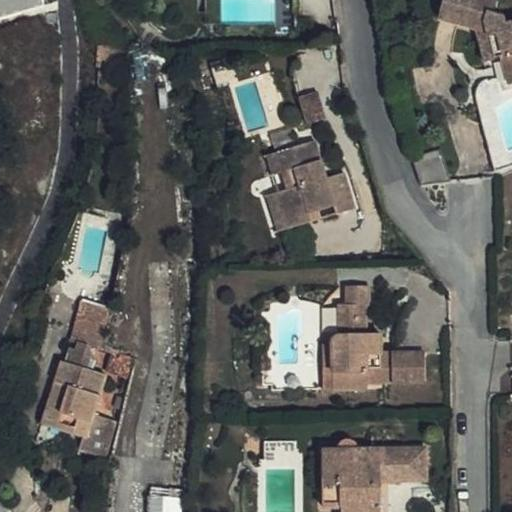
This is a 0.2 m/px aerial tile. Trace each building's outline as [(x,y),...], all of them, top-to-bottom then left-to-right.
[(0,0),(0,16),(46,6),(44,0),(0,0)] [(498,0),(444,0),(439,18),(479,30),(487,61),(503,57),(508,76),(511,85),(511,84),(511,22),(506,24),(503,17),(494,15),(498,0)] [(130,48),(98,51),(97,69),(130,66),(130,48)] [(241,87),(239,83),(233,63),(214,69),(219,88),(230,85),(232,90),(235,89),(241,87)] [(319,90),(300,95),(308,123),(327,118),(319,90)] [(268,157),(274,177),(282,175),(288,192),(279,194),(289,230),(312,223),(310,215),(337,207),(339,215),(356,209),(346,174),(329,179),(317,142),(282,153),(268,157)] [(442,149),(413,160),(424,187),(453,184),(442,149)] [(282,175),(274,177),(279,194),(288,192),(282,175)] [(279,194),(269,197),(279,233),(289,230),(279,194)] [(99,200),(92,199),(88,211),(95,213),(99,200)] [(312,223),(339,215),(337,207),(310,215),(312,223)] [(370,307),(370,287),(349,287),(349,307),(341,307),(341,335),(337,335),(333,346),(333,390),(368,390),(368,384),(427,384),(426,354),(382,355),(381,335),(367,335),(366,307),(370,307)] [(112,310),(82,302),(73,341),(78,342),(89,345),(102,349),(112,310)] [(89,345),(78,342),(76,351),(71,349),(68,363),(94,371),(97,360),(89,345)] [(333,390),(333,346),(322,346),(324,390),(333,390)] [(114,352),(108,374),(132,381),(138,358),(114,352)] [(80,452),(111,461),(112,456),(115,445),(90,437),(96,416),(107,375),(94,371),(68,363),(62,362),(55,383),(62,385),(59,392),(53,390),(45,420),(71,427),(69,433),(84,437),(82,446),(80,452)] [(55,383),(53,390),(59,392),(62,385),(55,383)] [(115,409),(123,412),(127,400),(118,397),(115,409)] [(90,437),(115,445),(120,423),(96,416),(90,437)] [(45,420),(43,425),(69,433),(71,427),(45,420)] [(67,441),(82,446),(84,437),(69,433),(67,441)] [(395,460),(394,450),(375,450),(376,460),(395,460)] [(150,497),(150,511),(181,511),(181,504),(150,497)]
